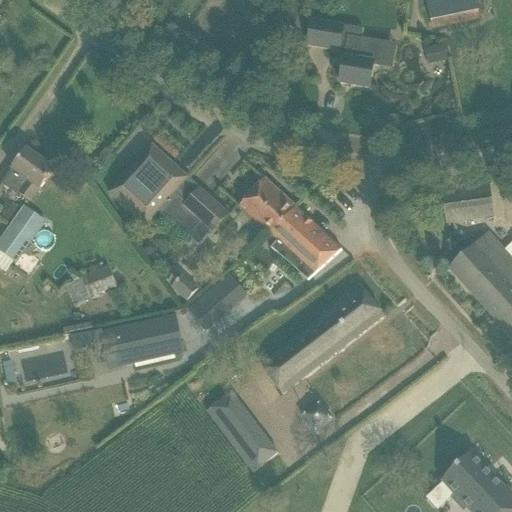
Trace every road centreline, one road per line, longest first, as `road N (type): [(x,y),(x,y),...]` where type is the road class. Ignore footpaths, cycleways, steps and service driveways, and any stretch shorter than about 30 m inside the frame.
road 1 (residential): [(375,163),(249,134),(50,0)]
road 2 (residential): [(511,392),(385,248),(374,219),(375,163)]
road 3 (residential): [(375,163),(511,147)]
